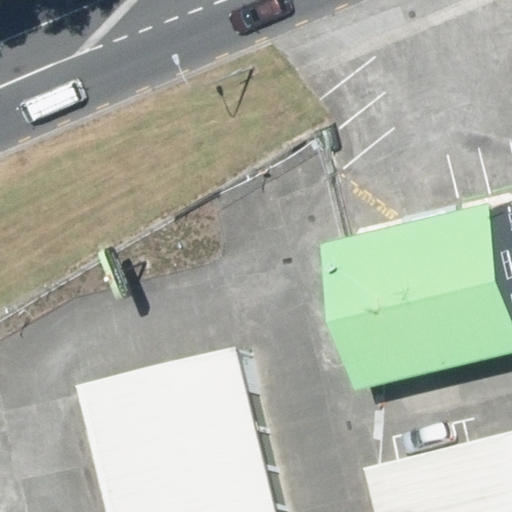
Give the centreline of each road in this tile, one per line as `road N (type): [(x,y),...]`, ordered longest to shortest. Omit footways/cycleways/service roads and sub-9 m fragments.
road 1 (secondary): [(177,0),(0,97)]
road 2 (secondary): [(0,57),(164,0)]
